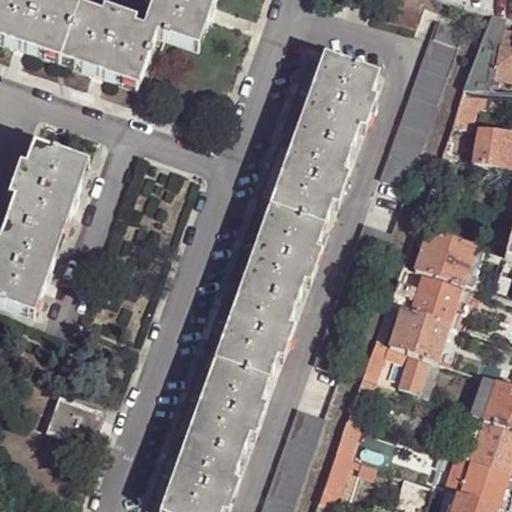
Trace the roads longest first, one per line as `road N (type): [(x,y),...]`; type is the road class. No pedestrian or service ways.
road 1 (residential): [(249,511),(414,49)]
road 2 (residential): [(113,511),(237,178)]
road 3 (residential): [(237,178),(0,91)]
road 4 (residential): [(237,178),(298,13)]
